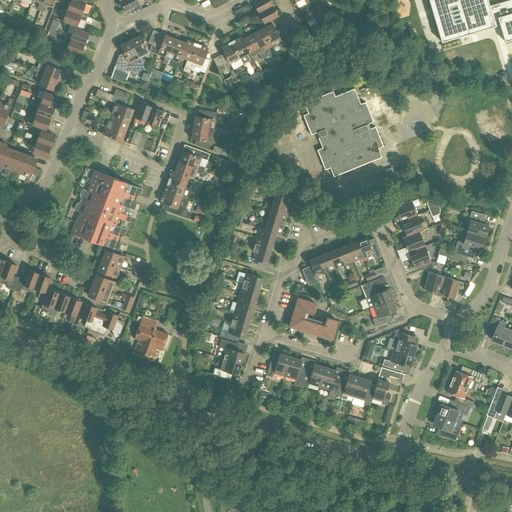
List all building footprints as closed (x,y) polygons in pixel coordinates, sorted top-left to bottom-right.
[(40,10),(44,0),(32,0),(32,1),(39,3),(37,9),(40,10)] [(44,0),(40,10),(44,11),(46,6),(53,8),(56,0),(44,0)] [(87,17),(88,14),(82,11),(85,4),(86,0),(70,0),(66,10),(87,17)] [(119,0),(125,11),(138,4),(136,0),(119,0)] [(225,0),(217,0),(212,3),(215,9),(227,2),(225,0)] [(258,13),(272,5),(268,0),(256,0),(252,2),(258,13)] [(487,0),(430,0),(442,40),(500,23),(504,39),(511,36),(511,0),(507,0),(489,6),(487,0)] [(242,13),(249,10),(246,5),(234,12),(236,15),(242,12),(242,13)] [(264,23),(278,16),(272,5),(258,13),(264,23)] [(85,22),(87,17),(66,10),(62,21),(77,26),(82,28),(84,23),(85,22)] [(320,23),(325,21),(321,13),(316,16),(320,23)] [(31,34),(35,25),(24,21),(21,30),(31,34)] [(272,24),(261,29),(271,47),(278,44),(280,46),(282,44),(285,49),(296,43),(293,39),(291,35),(287,26),(276,32),(272,24)] [(42,38),(45,29),(35,25),(31,34),(42,38)] [(85,44),(89,33),(74,28),(72,35),(66,33),(64,37),(85,44)] [(265,51),(271,47),(261,29),(251,35),(264,58),(268,56),(265,51)] [(154,46),(159,33),(153,31),(148,44),(154,46)] [(175,39),(164,35),(159,33),(154,46),(159,48),(157,54),(164,57),(162,63),(165,64),(175,39)] [(146,62),(143,56),(149,53),(140,35),(130,40),(142,64),(146,62)] [(261,59),(264,58),(251,35),(242,40),(251,57),(251,58),(252,58),(258,54),(261,59)] [(80,56),(85,44),(64,37),(63,41),(69,43),(66,50),(80,56)] [(248,59),(251,57),(242,40),(240,37),(231,42),(243,64),(245,68),(251,65),(249,61),(248,59)] [(186,43),(185,43),(175,39),(165,64),(169,65),(171,60),(178,62),(180,58),(186,43)] [(139,66),(142,64),(130,40),(120,45),(123,52),(118,55),(114,67),(115,67),(114,70),(125,74),(126,71),(127,71),(129,63),(136,60),(139,66)] [(187,72),(197,45),(186,41),(185,43),(186,43),(180,58),(187,60),(183,71),(187,72)] [(233,70),(243,64),(231,42),(221,48),(224,53),(218,56),(225,69),(231,66),(233,70)] [(207,48),(197,45),(187,72),(190,73),(193,65),(200,68),(199,71),(205,73),(210,60),(204,58),(207,48)] [(304,58),(300,50),(297,49),(294,51),(296,55),(299,61),(304,58)] [(8,53),(6,58),(13,61),(15,55),(8,53)] [(219,71),(225,69),(218,56),(213,59),(219,71)] [(59,80),(63,70),(59,69),(62,62),(47,57),(45,62),(40,61),(38,68),(32,66),(30,70),(59,80)] [(10,73),(13,64),(4,60),(0,69),(10,73)] [(36,72),(35,76),(41,78),(38,85),(55,91),(59,80),(36,72)] [(171,82),(173,76),(163,73),(161,79),(171,82)] [(252,80),(255,85),(263,80),(261,75),(252,80)] [(228,88),(237,88),(231,76),(223,80),(228,88)] [(17,86),(19,82),(10,78),(8,83),(17,86)] [(337,169),(337,171),(385,164),(382,148),(384,146),(382,130),(376,131),(372,125),(375,123),(372,102),(362,103),(360,90),(338,94),(336,91),(329,96),(327,96),(328,104),(334,104),(333,98),(338,97),(339,100),(343,106),(344,113),(339,116),(340,124),(334,128),(328,129),(329,133),(323,136),(325,148),(323,149),(327,170),(337,169)] [(54,108),(59,97),(44,92),(40,103),(54,108)] [(110,113),(129,120),(133,110),(124,107),(127,100),(113,95),(107,93),(104,99),(114,103),(110,113)] [(479,154),(507,145),(499,122),(490,125),(480,97),(469,101),(467,96),(448,103),(450,110),(445,112),(448,120),(438,124),(443,139),(429,144),(426,135),(413,140),(425,176),(435,172),(437,177),(481,162),(479,154)] [(0,102),(0,124),(3,125),(13,100),(9,98),(7,105),(0,102)] [(50,119),(54,108),(40,103),(36,114),(50,119)] [(146,121),(151,107),(140,103),(134,117),(146,121)] [(157,126),(162,112),(151,107),(146,121),(157,126)] [(216,113),(199,109),(197,117),(194,117),(193,128),(216,132),(219,132),(229,134),(230,133),(237,134),(238,128),(231,127),(230,130),(214,127),(215,120),(216,113)] [(32,125),(46,130),(50,119),(36,114),(32,112),(27,123),(32,125)] [(125,131),(129,120),(110,113),(107,120),(104,118),(102,122),(125,131)] [(22,131),(24,124),(19,122),(16,129),(22,131)] [(121,141),(125,131),(102,122),(101,125),(105,127),(102,134),(121,141)] [(215,141),(216,135),(216,132),(193,128),(191,139),(196,140),(195,144),(201,146),(209,149),(210,142),(211,142),(211,140),(215,141)] [(51,147),(55,136),(40,130),(38,137),(32,135),(30,139),(51,147)] [(136,147),(141,133),(135,131),(130,144),(136,147)] [(142,149),(147,136),(141,133),(136,147),(142,149)] [(47,158),(51,147),(30,139),(28,143),(35,145),(32,153),(47,158)] [(148,149),(154,151),(157,143),(151,141),(148,149)] [(209,154),(194,148),(187,145),(184,152),(182,151),(178,162),(203,171),(205,167),(198,165),(201,158),(207,161),(209,154)] [(6,176),(16,151),(6,147),(0,161),(0,167),(5,169),(3,175),(6,176)] [(19,174),(26,155),(16,151),(6,176),(10,177),(12,172),(19,174)] [(26,155),(19,174),(26,177),(24,182),(27,184),(31,174),(40,177),(43,171),(33,168),(37,159),(26,155)] [(202,174),(203,171),(178,162),(174,172),(188,177),(193,179),(196,172),(202,174)] [(139,196),(142,189),(95,171),(90,184),(92,184),(89,192),(82,189),(79,196),(81,198),(79,203),(76,204),(74,210),(81,213),(78,220),(76,220),(71,232),(105,246),(104,250),(105,250),(112,253),(114,249),(118,251),(121,244),(119,241),(121,237),(124,236),(127,229),(122,228),(125,220),(129,222),(131,217),(127,215),(129,209),(134,210),(136,204),(135,201),(136,197),(139,196)] [(174,172),(171,171),(167,182),(184,188),(188,177),(174,172)] [(218,188),(221,178),(216,176),(213,186),(218,188)] [(193,179),(189,188),(199,192),(201,186),(198,185),(199,181),(193,179)] [(184,188),(167,182),(164,192),(187,200),(188,196),(190,190),(184,188)] [(289,205),(292,195),(276,191),(273,201),(289,205)] [(164,192),(160,202),(163,203),(161,209),(184,218),(187,210),(185,209),(188,201),(187,200),(164,192)] [(207,207),(210,197),(205,195),(201,204),(207,207)] [(400,222),(417,215),(411,200),(394,207),(400,222)] [(249,209),(251,204),(244,201),(241,210),(246,212),(248,208),(249,209)] [(286,215),(289,205),(273,201),(270,210),(286,215)] [(429,210),(439,206),(437,203),(430,201),(426,203),(429,210)] [(432,217),(439,214),(440,209),(439,206),(429,210),(432,217)] [(241,210),(237,220),(243,222),(246,212),(241,210)] [(283,225),(286,215),(270,210),(267,220),(262,218),(262,219),(283,225)] [(483,221),(485,215),(471,211),(469,220),(470,220),(466,232),(484,237),(488,226),(476,222),(477,219),(483,221)] [(418,231),(418,232),(422,230),(417,215),(400,222),(405,236),(418,231)] [(280,235),(283,225),(262,219),(259,228),(280,235)] [(280,235),(259,228),(256,238),(272,243),(275,234),(280,235)] [(406,248),(408,253),(424,246),(422,241),(426,240),(422,230),(418,232),(418,231),(405,236),(402,237),(406,248)] [(481,249),(484,237),(466,232),(463,242),(457,241),(454,252),(451,252),(449,257),(465,262),(467,257),(474,259),(477,248),(481,249)] [(269,253),(272,243),(256,238),(253,248),(269,253)] [(366,238),(356,242),(363,258),(364,259),(366,259),(366,257),(372,254),(366,238)] [(356,242),(347,246),(353,261),(363,258),(356,242)] [(347,246),(338,249),(344,265),(353,261),(347,246)] [(424,246),(408,253),(414,268),(420,265),(421,269),(433,264),(433,262),(430,261),(424,246)] [(266,263),(269,253),(253,248),(250,258),(266,263)] [(449,257),(451,252),(440,248),(438,254),(449,257)] [(338,249),(329,253),(335,269),(344,265),(338,249)] [(124,257),(112,253),(105,250),(101,260),(120,268),(123,260),(127,262),(128,258),(130,259),(131,256),(126,253),(124,257)] [(329,253),(319,257),(325,272),(335,269),(329,253)] [(311,265),(301,269),(308,285),(318,281),(316,276),(325,272),(319,257),(309,261),(311,265)] [(118,274),(120,268),(101,260),(97,271),(116,278),(120,279),(121,276),(118,274)] [(19,277),(13,275),(16,266),(5,261),(0,275),(0,282),(8,285),(7,288),(14,291),(19,277)] [(371,279),(385,274),(384,274),(388,272),(385,266),(373,270),(374,272),(369,274),(371,279)] [(34,289),(39,274),(28,270),(24,280),(19,277),(14,291),(20,293),(21,288),(32,292),(33,288),(34,289)] [(438,296),(444,277),(429,272),(423,289),(433,292),(432,294),(438,296)] [(469,281),(472,274),(465,272),(462,279),(469,281)] [(51,278),(39,274),(34,289),(40,291),(38,297),(44,299),(47,293),(45,292),(51,278)] [(258,289),(261,279),(245,274),(242,284),(258,289)] [(91,285),(111,293),(113,286),(117,287),(119,283),(115,282),(95,275),(91,285)] [(454,299),(459,282),(444,277),(438,296),(444,298),(445,296),(454,299)] [(373,308),(391,300),(387,290),(381,292),(376,279),(361,285),(366,298),(365,298),(369,309),(373,308)] [(255,299),(258,289),(242,284),(239,294),(255,299)] [(108,299),(111,293),(91,285),(87,296),(107,304),(107,303),(110,304),(112,301),(108,299)] [(38,314),(45,317),(45,318),(49,320),(59,294),(48,290),(38,314)] [(65,312),(70,298),(59,294),(49,320),(48,321),(52,323),(55,317),(58,309),(65,312)] [(252,308),(255,299),(239,294),(236,303),(252,308)] [(72,324),(73,323),(81,302),(70,298),(65,312),(71,314),(68,322),(72,324)] [(128,311),(132,301),(125,298),(123,304),(116,301),(113,302),(112,305),(121,309),(128,311)] [(312,315),(316,304),(298,299),(289,326),(332,339),(337,321),(327,318),(325,322),(307,317),(308,313),(312,315)] [(391,300),(373,308),(377,317),(372,319),(375,327),(392,320),(389,312),(395,310),(391,300)] [(249,318),(252,308),(236,303),(233,313),(249,318)] [(95,312),(95,311),(96,308),(85,304),(80,318),(86,321),(84,326),(85,327),(83,332),(87,333),(89,328),(95,312)] [(40,309),(41,307),(36,305),(33,313),(38,315),(38,314),(40,309)] [(95,312),(89,328),(103,334),(106,328),(112,331),(115,337),(119,336),(124,322),(117,320),(118,316),(107,312),(106,315),(95,311),(95,312)] [(247,328),(249,318),(233,313),(230,323),(247,328)] [(161,352),(163,347),(167,334),(154,330),(157,322),(142,316),(139,324),(134,339),(139,340),(134,354),(155,361),(158,351),(161,352)] [(509,329),(504,327),(506,322),(495,317),(488,334),(494,336),(492,340),(503,345),(509,329)] [(244,338),(247,328),(230,323),(227,333),(225,338),(238,341),(239,336),(244,338)] [(59,326),(53,324),(50,332),(55,334),(59,326)] [(511,330),(509,329),(503,345),(511,348),(511,330)] [(416,346),(418,338),(400,333),(394,335),(393,338),(397,339),(393,351),(412,357),(415,346),(416,346)] [(91,346),(94,338),(87,335),(84,343),(91,346)] [(241,364),(244,352),(237,350),(239,344),(221,338),(219,345),(225,347),(222,358),(241,364)] [(409,367),(412,357),(393,351),(390,361),(384,359),(382,366),(400,371),(402,365),(409,367)] [(285,376),(290,357),(280,354),(277,361),(270,359),(266,374),(273,376),(274,373),(285,376)] [(300,367),(302,361),(290,357),(285,376),(295,379),(294,385),(300,387),(300,388),(306,369),(300,367)] [(238,374),(241,364),(222,358),(218,369),(214,368),(212,374),(230,380),(232,372),(238,374)] [(320,386),(325,368),(314,364),(312,371),(306,369),(300,388),(306,390),(308,383),(320,386)] [(483,374),(472,369),(463,366),(460,372),(456,370),(452,381),(469,388),(472,381),(479,384),(483,374)] [(376,381),(372,398),(382,401),(381,404),(387,405),(390,394),(385,392),(388,382),(390,376),(393,377),(395,371),(381,367),(377,379),(376,381)] [(325,368),(320,386),(330,389),(329,393),(327,398),(333,400),(334,401),(336,395),(335,395),(339,379),(333,377),(335,371),(325,368)] [(210,379),(213,372),(204,369),(202,376),(210,379)] [(346,381),(339,379),(335,395),(336,395),(341,397),(341,398),(352,402),(359,378),(349,375),(348,375),(346,381)] [(370,405),(372,398),(376,381),(370,379),(370,381),(369,381),(359,378),(352,402),(352,403),(362,407),(363,403),(370,405)] [(465,398),(469,388),(452,381),(448,392),(457,395),(454,401),(472,408),(474,402),(465,398)] [(266,398),(268,391),(261,389),(259,396),(266,398)] [(506,414),(511,399),(511,396),(502,393),(500,397),(494,395),(486,415),(487,416),(493,418),(494,419),(497,411),(506,414)] [(472,408),(454,401),(450,400),(447,406),(442,404),(438,414),(456,421),(458,416),(462,417),(463,412),(468,414),(471,408),(472,408)] [(462,424),(456,421),(438,414),(434,424),(443,428),(440,435),(456,441),(462,424)] [(363,427),(365,421),(348,416),(346,422),(363,427)] [(488,431),(493,418),(487,416),(482,429),(488,431)] [(234,510),(238,504),(231,499),(227,505),(234,510)]
